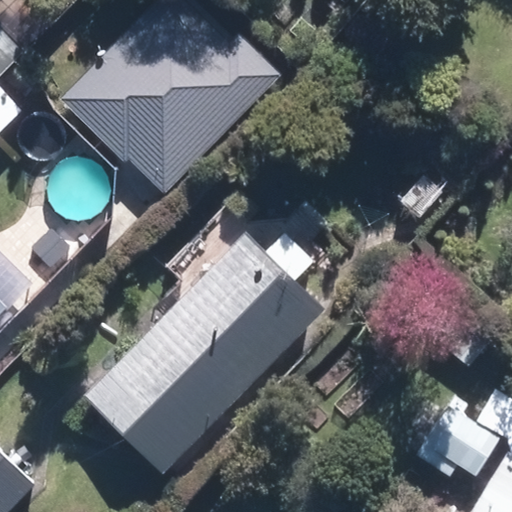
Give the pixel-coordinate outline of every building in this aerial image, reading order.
[(197,0),(162,0),(70,92),(169,191),(279,82),(197,0)] [(0,72),(0,140),(34,103),(0,72)] [(399,201),(418,219),(439,196),(421,179),(399,201)] [(83,396),(160,471),(320,302),(292,276),(310,258),(282,230),(264,249),(241,228),(83,396)] [(419,325),(468,365),(499,329),(450,287),(419,325)] [(308,379),(346,417),(382,379),(342,342),(308,379)] [(465,511),(511,511),(511,393),(493,382),(471,417),(446,400),(421,440),(414,452),(448,472),(454,461),(473,472),(494,438),(507,447),(465,511)] [(0,511),(2,511),(32,481),(0,450),(0,511)]
